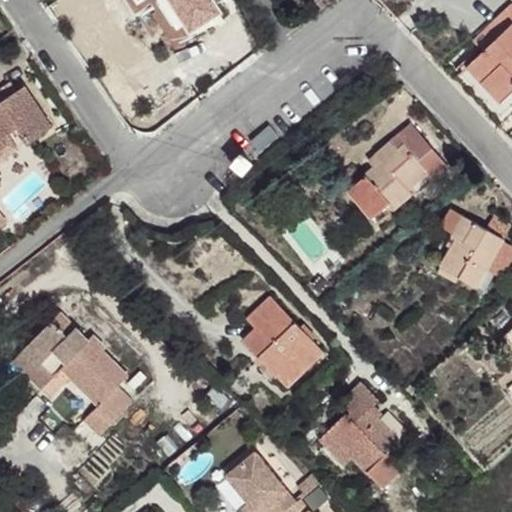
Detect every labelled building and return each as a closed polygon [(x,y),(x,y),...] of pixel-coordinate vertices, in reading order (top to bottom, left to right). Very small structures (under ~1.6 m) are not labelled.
[(213,0),(175,0),(182,10),(193,2),(199,10),(213,0)] [(315,0),(322,9),(333,0),(315,0)] [(511,4),(474,41),(483,51),(511,24),(511,4)] [(511,24),(483,51),(467,66),(501,101),(511,90),(511,24)] [(511,90),(501,101),(467,66),(460,72),(501,116),(511,105),(511,90)] [(21,91),(17,93),(11,83),(0,90),(0,149),(6,145),(2,138),(8,134),(18,127),(28,143),(47,130),(21,91)] [(52,127),(26,87),(21,91),(47,130),(52,127)] [(446,164),(412,124),(376,155),(381,162),(375,168),(348,191),(373,219),(389,204),(394,209),(412,193),(409,190),(428,174),(432,177),(446,164)] [(0,162),(19,150),(8,134),(2,138),(6,145),(0,149),(0,162)] [(242,155),(233,165),(243,174),(252,163),(242,155)] [(381,162),(376,155),(369,161),(375,168),(381,162)] [(227,180),(231,183),(237,176),(234,173),(227,180)] [(456,238),(440,267),(459,277),(477,287),(503,241),(504,238),(486,228),(451,209),(441,226),(454,233),(452,236),(456,238)] [(486,228),(504,238),(511,227),(493,217),(486,228)] [(511,245),(503,241),(477,287),(484,291),(495,272),(502,276),(511,258),(511,245)] [(459,277),(440,267),(438,271),(457,282),(459,277)] [(324,352),(272,297),(248,320),(256,329),(243,342),(287,387),(324,352)] [(385,317),(377,312),(371,321),(380,326),(385,317)] [(100,435),(133,402),(118,387),(127,378),(103,351),(105,349),(92,336),(88,341),(61,314),(24,350),(40,366),(45,360),(58,373),(62,369),(68,363),(77,372),(71,378),(99,406),(85,420),(100,435)] [(40,366),(24,350),(13,361),(42,389),(58,373),(45,360),(40,366)] [(77,372),(68,363),(62,369),(71,378),(77,372)] [(345,414),(320,439),(345,464),(353,456),(383,487),(402,469),(387,453),(400,441),(378,418),(369,409),(373,406),(379,400),(362,382),(351,393),(356,397),(342,411),(345,414)] [(373,406),(369,409),(378,418),(382,414),(373,406)] [(284,511),(296,502),(255,452),(227,476),(249,502),(257,511),(284,511)] [(298,486),(305,495),(321,482),(312,473),(298,486)] [(310,511),(300,499),(296,502),(284,511),(310,511)] [(245,511),(257,511),(249,502),(242,508),(245,511)]
